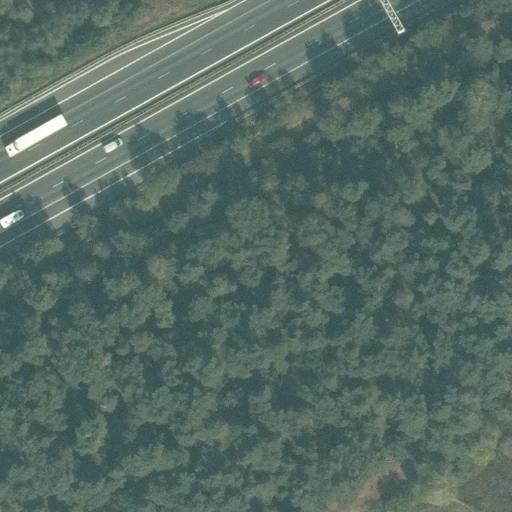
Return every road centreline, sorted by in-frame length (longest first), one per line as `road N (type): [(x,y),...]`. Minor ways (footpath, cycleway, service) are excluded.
road 1 (track): [(0,295),(502,16)]
road 2 (motorway): [(0,217),(391,0)]
road 3 (motorway): [(300,0),(0,166)]
